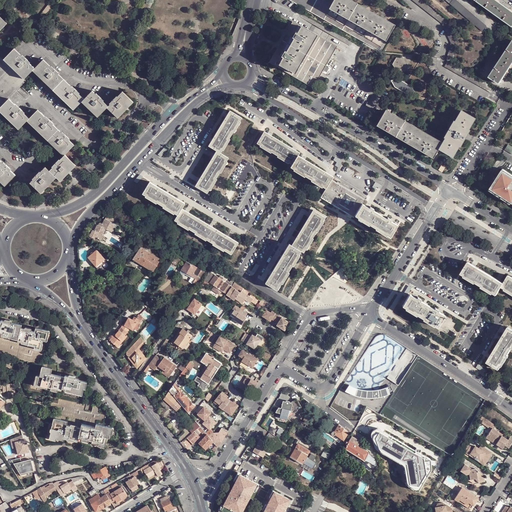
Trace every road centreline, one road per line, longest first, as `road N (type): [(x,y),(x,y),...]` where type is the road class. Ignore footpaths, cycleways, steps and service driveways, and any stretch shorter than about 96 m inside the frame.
road 1 (tertiary): [(221,67),(101,188),(40,217)]
road 2 (tertiary): [(67,244),(197,101),(233,86)]
road 3 (residential): [(451,191),(253,70)]
road 4 (residential): [(242,85),(434,209)]
road 5 (residential): [(169,445),(103,487),(81,472),(22,492),(0,489)]
road 6 (residential): [(368,314),(511,409)]
road 7 (tertiary): [(169,445),(79,322)]
road 8 (residential): [(279,369),(311,385),(329,382),(368,314)]
road 9 (residential): [(368,314),(434,209)]
road 10 (residential): [(368,314),(313,313),(279,369)]
